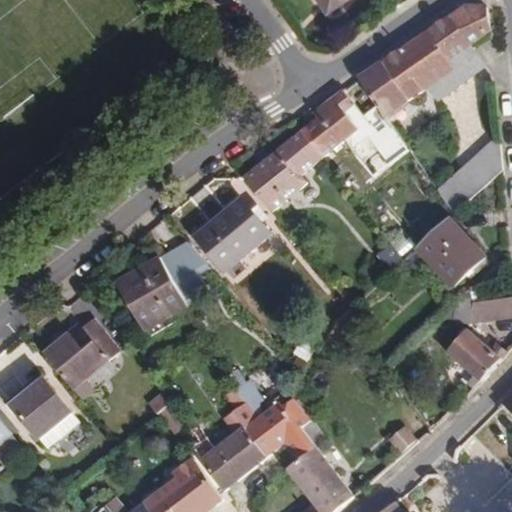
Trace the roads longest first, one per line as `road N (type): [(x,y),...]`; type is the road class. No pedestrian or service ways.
road 1 (residential): [(311,83),(0,334)]
road 2 (residential): [(361,511),(511,371)]
road 3 (residential): [(434,0),(311,83)]
